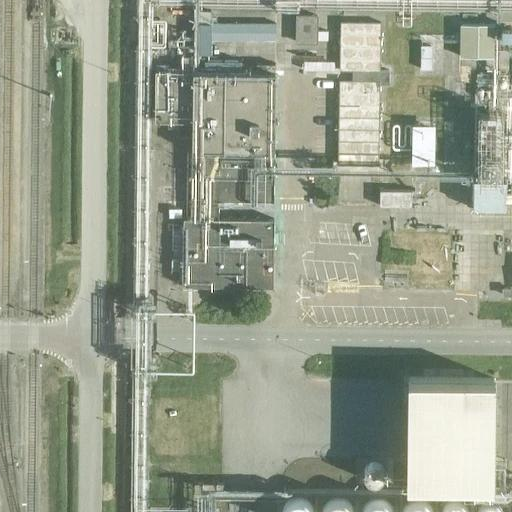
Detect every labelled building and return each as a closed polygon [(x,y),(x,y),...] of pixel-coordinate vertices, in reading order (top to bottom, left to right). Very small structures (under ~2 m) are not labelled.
[(388,13),(347,13),(347,62),(383,63),(383,38),(388,38),(388,13)] [(503,13),(468,13),(468,49),(503,49),(503,13)] [(308,53),(308,69),(329,69),(329,85),(340,85),(340,53),(308,53)] [(153,120),(191,121),(190,218),(182,218),(181,286),(272,287),(272,219),(216,219),(217,201),(272,202),(274,72),(154,71),(153,120)] [(386,155),(386,133),(386,71),(346,71),(346,155),(386,155)] [(511,85),(499,86),(499,107),(511,106),(511,85)] [(421,164),(470,164),(470,129),(446,129),(446,112),(421,112),(421,164)] [(511,162),(511,116),(496,116),(496,154),(481,154),(481,162),(511,162)] [(400,119),(398,144),(415,145),(417,120),(400,119)] [(511,163),(485,164),(485,204),(511,203),(511,163)] [(420,181),(388,179),(387,202),(419,204),(420,181)] [(405,483),(492,484),(493,378),(407,377),(405,483)] [(254,407),(224,408),(224,446),(255,445),(254,407)] [(276,460),(228,458),(227,478),(274,481),(276,460)] [(389,476),(377,496),(401,510),(412,490),(389,476)] [(331,509),(329,479),(293,481),(295,511),(331,509)] [(511,511),(511,483),(486,486),(488,511),(511,511)]
